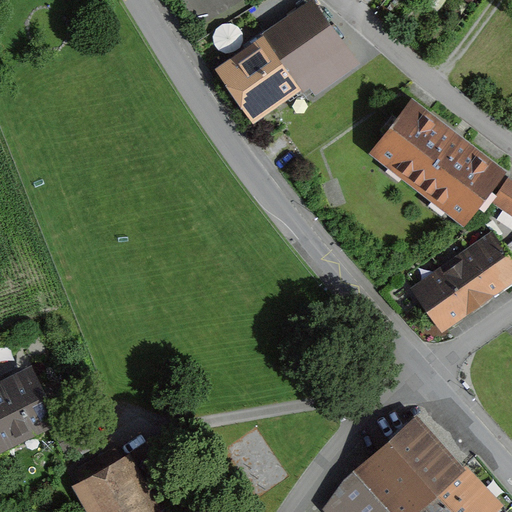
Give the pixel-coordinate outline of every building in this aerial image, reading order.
[(432,0),(444,8),(450,0),(432,0)] [(311,101),(359,67),(310,1),(212,71),(252,125),(302,89),(311,101)] [(507,166),(412,93),(370,148),(465,221),(507,166)] [(511,178),(508,176),(492,200),(511,213),(511,178)] [(496,292),(511,280),(511,254),(505,245),(493,227),(464,246),(496,292)] [(468,311),(496,292),(491,285),(477,264),(464,246),(436,266),(468,311)] [(441,329),(468,311),(436,266),(410,284),(441,329)] [(33,367),(0,382),(0,454),(60,426),(33,367)] [(494,511),(502,506),(419,416),(342,479),(328,505),(335,511),(494,511)] [(162,511),(130,453),(70,486),(84,511),(162,511)]
